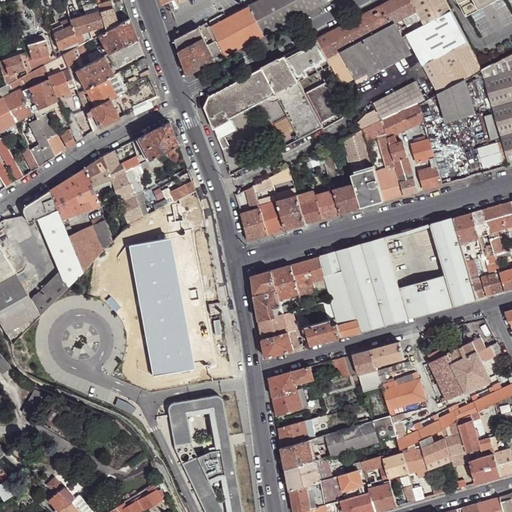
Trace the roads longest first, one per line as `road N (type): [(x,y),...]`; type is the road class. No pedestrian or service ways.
road 1 (residential): [(233,263),(511,182)]
road 2 (residential): [(491,304),(253,371)]
road 3 (residential): [(181,100),(0,207)]
road 4 (residential): [(181,100),(363,0)]
road 5 (tertiary): [(233,263),(218,191),(181,100)]
road 6 (tertiary): [(273,511),(253,371)]
